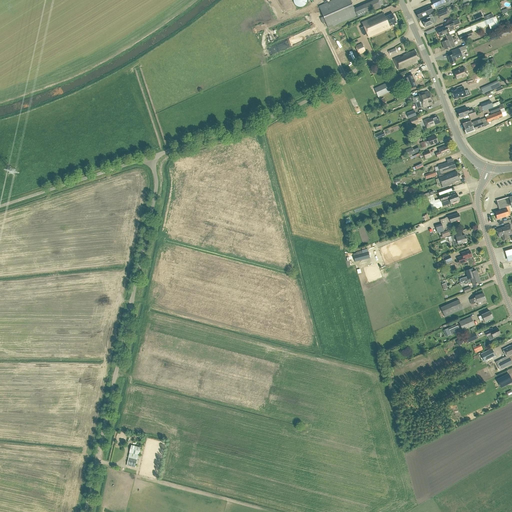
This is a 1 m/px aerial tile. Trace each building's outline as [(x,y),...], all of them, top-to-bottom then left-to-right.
[(333,0),(319,6),(328,28),(357,16),(358,18),(381,8),(377,0),(375,0),(354,9),(349,0),(333,0)] [(419,19),(434,12),(430,5),(416,12),(419,19)] [(439,18),(449,14),(447,9),(437,13),(439,18)] [(384,17),(382,13),(361,22),(367,37),(389,28),(388,26),(396,23),(392,14),(384,17)] [(432,24),(435,22),(431,15),(428,16),(429,18),(422,21),(425,28),(433,24),(432,24)] [(454,31),(453,26),(459,24),(458,20),(444,25),(445,28),(437,31),(439,36),(444,35),(445,37),(449,35),(448,33),(454,31)] [(457,32),(460,41),(474,36),(470,27),(457,32)] [(297,36),(293,37),(293,35),(286,37),(287,41),(291,40),(292,44),(298,42),(297,36)] [(445,50),(455,46),(451,35),(446,37),(447,41),(442,43),(445,50)] [(359,55),(365,52),(362,43),(355,46),(359,55)] [(450,64),(456,62),(455,60),(460,58),(462,57),(460,52),(459,49),(452,52),(453,55),(448,57),(450,64)] [(419,59),(414,50),(402,55),(403,56),(400,58),(399,56),(393,59),(398,70),(416,61),(416,60),(419,59)] [(461,79),(467,76),(464,68),(459,70),(459,71),(454,73),(457,80),(461,78),(461,79)] [(385,71),(378,74),(381,83),(388,81),(385,71)] [(404,74),(398,76),(400,81),(402,80),(406,93),(410,91),(409,88),(416,86),(411,74),(405,76),(404,74)] [(391,80),(374,89),(378,97),(395,89),(391,80)] [(497,81),(480,88),(483,94),(499,87),(497,81)] [(461,98),(466,96),(462,86),(457,88),(457,89),(452,91),(454,96),(453,98),(454,99),(455,99),(461,97),(461,98)] [(428,90),(419,93),(421,100),(431,97),(430,92),(429,92),(428,90)] [(421,101),(415,103),(417,109),(421,107),(421,106),(422,106),(423,107),(432,104),(431,102),(432,101),(431,97),(421,100),(421,101)] [(483,112),(493,108),(491,101),(481,105),(483,112)] [(468,111),(466,108),(458,111),(460,118),(469,115),(470,118),(476,116),(473,109),(468,111)] [(406,114),(408,119),(416,116),(414,111),(406,114)] [(466,134),(484,127),(483,125),(488,123),(503,117),(501,111),(486,117),(487,121),(482,122),(482,123),(479,124),(464,129),(466,134)] [(437,117),(436,115),(432,117),(432,118),(429,119),(429,118),(424,120),(427,128),(440,122),(438,117),(437,117)] [(464,129),(479,124),(482,123),(481,120),(472,123),(471,121),(462,124),(464,129)] [(426,147),(430,145),(438,142),(435,135),(427,138),(428,141),(424,143),(426,147)] [(437,149),(438,152),(435,153),(437,157),(449,153),(446,146),(440,149),(440,148),(437,149)] [(412,148),(406,151),(408,156),(415,154),(414,153),(413,150),(413,149),(412,148)] [(422,153),(425,159),(431,156),(429,150),(422,153)] [(439,167),(435,168),(436,171),(438,175),(441,175),(440,172),(455,168),(452,158),(446,160),(447,162),(438,165),(439,167)] [(426,180),(437,176),(436,171),(425,175),(426,180)] [(441,182),(458,175),(457,171),(439,177),(441,182)] [(458,175),(441,182),(443,187),(452,183),(452,182),(460,180),(458,175)] [(435,201),(432,194),(430,195),(428,196),(427,197),(429,203),(430,202),(433,210),(459,201),(456,193),(449,195),(449,193),(439,196),(440,199),(435,201)] [(511,221),(511,222),(511,196),(509,198),(498,202),(500,210),(507,208),(507,207),(511,205),(511,207),(511,221)] [(403,206),(413,203),(411,197),(401,201),(403,206)] [(510,212),(511,211),(511,207),(511,205),(507,207),(507,208),(500,210),(495,212),(498,220),(509,216),(509,215),(511,215),(510,212)] [(442,226),(439,227),(436,228),(438,233),(444,231),(443,228),(448,227),(447,224),(451,223),(460,220),(458,213),(448,216),(449,217),(445,218),(440,220),(442,226)] [(507,239),(507,236),(511,234),(511,232),(510,224),(504,226),(505,227),(496,230),(499,238),(501,237),(503,241),(507,239)] [(462,237),(461,232),(455,234),(455,235),(448,237),(450,242),(452,242),(454,245),(467,242),(465,236),(462,237)] [(355,262),(370,258),(367,250),(353,254),(355,262)] [(471,259),(470,257),(472,256),(470,250),(462,253),(463,256),(457,258),(459,264),(466,262),(464,259),(466,258),(467,261),(471,259)] [(447,264),(453,262),(450,255),(444,258),(447,264)] [(459,279),(460,282),(464,281),(464,280),(471,278),(478,276),(476,270),(473,271),(472,269),(466,271),(466,272),(466,273),(466,274),(467,276),(467,277),(466,277),(464,277),(462,278),(459,279)] [(464,280),(464,281),(465,284),(472,282),(473,285),(480,283),(478,276),(471,278),(464,280)] [(485,299),(484,294),(475,297),(470,299),(471,304),(477,302),(478,306),(482,304),(481,301),(485,299)] [(445,317),(463,309),(459,300),(449,304),(441,308),(445,317)] [(481,316),(478,317),(480,322),(483,320),(484,322),(493,318),(489,311),(481,315),(481,316)] [(463,331),(475,326),(471,317),(459,322),(463,331)] [(452,336),(460,332),(457,325),(448,329),(452,336)] [(500,334),(497,328),(490,331),(485,333),(487,337),(488,336),(490,341),(494,339),(493,338),(500,334)] [(468,344),(478,339),(475,333),(465,338),(468,344)] [(511,344),(508,347),(508,346),(503,348),(507,357),(511,353),(511,344)] [(473,349),(475,354),(483,350),(481,345),(473,349)] [(491,349),(481,354),(484,362),(495,356),(491,349)] [(511,363),(510,358),(499,363),(502,369),(511,363)] [(508,374),(496,380),(500,386),(511,380),(508,374)] [(127,466),(135,467),(140,447),(131,445),(127,466)]
